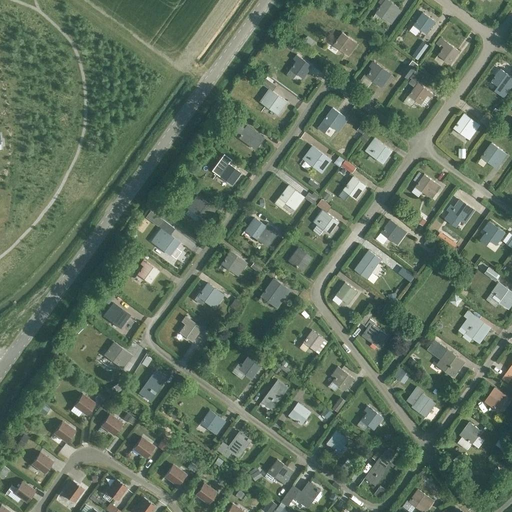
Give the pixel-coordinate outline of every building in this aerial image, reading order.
[(375,13),(388,22),(395,13),(398,15),(402,10),(398,8),(399,7),(388,0),(380,0),(379,3),(381,4),(375,13)] [(423,13),(414,25),(427,34),(436,22),(423,13)] [(343,33),(334,45),(346,54),(352,46),(355,48),(358,45),(355,42),(343,33)] [(314,41),(307,36),(302,42),(309,47),(314,41)] [(444,41),(444,40),(440,37),(436,43),(440,46),(441,44),(444,46),(438,55),(451,64),(459,52),(447,43),(444,41)] [(295,44),(287,38),(283,44),(291,50),(295,44)] [(417,60),(428,45),(423,41),(417,48),(412,55),(417,60)] [(397,52),(387,44),(385,48),(394,55),(397,52)] [(296,61),(290,69),(303,78),(312,66),(297,54),(294,59),(296,61)] [(418,64),(412,60),(401,74),(407,78),(418,64)] [(388,73),(375,64),(372,62),(370,66),(372,68),(367,76),(379,85),(388,73)] [(415,69),(410,76),(418,82),(423,75),(415,69)] [(497,85),(504,91),(511,80),(511,77),(500,69),(488,86),(494,90),(497,85)] [(261,83),(272,91),(276,85),(272,82),(274,80),(268,76),(266,78),(265,77),(261,83)] [(417,83),(408,95),(421,104),(430,92),(422,87),(424,85),(419,81),(417,83)] [(436,88),(442,93),(445,89),(438,84),(436,88)] [(278,115),(279,114),(288,102),(275,93),(268,88),(259,102),(265,105),(278,115)] [(324,121),(319,128),(325,132),(330,125),(336,130),(346,117),(333,108),(324,121)] [(464,114),(454,128),(466,137),(477,123),(464,114)] [(257,147),(264,138),(242,121),(239,125),(244,129),(239,137),(248,144),(250,142),(257,147)] [(357,128),(357,129),(362,133),(367,127),(362,122),(357,128)] [(497,135),(501,130),(495,125),(491,130),(497,135)] [(365,143),(370,136),(365,133),(360,139),(365,143)] [(392,151),(380,142),(375,138),(366,151),(383,163),(392,151)] [(492,143),(482,158),(494,167),(505,152),(492,143)] [(313,146),(304,158),(320,170),(329,159),(313,146)] [(220,176),(233,185),(242,173),(229,163),(232,158),(224,151),(209,169),(220,176)] [(334,163),(339,167),(345,160),(339,156),(334,163)] [(341,166),(352,173),(355,168),(345,160),(341,166)] [(425,175),(424,176),(418,172),(413,180),(418,183),(416,187),(428,196),(432,190),(436,193),(441,186),(425,175)] [(353,177),(344,189),(356,198),(365,187),(353,177)] [(289,186),(280,198),(292,207),(301,195),(289,186)] [(329,202),(333,197),(324,190),(319,195),(329,202)] [(313,204),(319,196),(314,192),(312,194),(309,192),(305,197),(313,204)] [(206,221),(215,208),(198,196),(195,201),(199,204),(193,212),(206,221)] [(261,199),(258,204),(263,207),(266,203),(261,199)] [(322,199),(317,205),(327,212),(331,206),(322,199)] [(451,212),(447,218),(454,223),(458,218),(464,222),(473,209),(460,200),(454,208),(451,205),(447,210),(451,212)] [(322,209),(313,221),(330,234),(339,222),(322,209)] [(419,215),(415,220),(423,225),(426,220),(419,215)] [(267,227),(255,218),(246,230),(262,242),(263,243),(273,228),(269,225),(267,227)] [(159,225),(169,232),(173,227),(163,220),(159,225)] [(406,232),(403,230),(391,220),(382,232),(394,242),(400,234),(403,236),(406,232)] [(505,233),(493,224),(490,221),(484,229),(487,232),(480,240),(487,245),(490,241),(496,245),(505,233)] [(180,243),(166,232),(161,229),(151,241),(156,245),(171,255),(180,243)] [(285,229),(279,232),(283,238),(288,235),(285,229)] [(446,234),(443,240),(448,243),(452,238),(446,234)] [(423,244),(429,248),(434,243),(427,238),(423,244)] [(298,248),(289,260),(301,269),(306,262),(308,264),(312,258),(298,248)] [(369,250),(355,269),(367,279),(381,259),(369,250)] [(247,263),(243,260),(231,251),(222,263),(234,272),(240,264),(244,267),(247,263)] [(159,271),(147,261),(146,262),(144,259),(140,264),(143,266),(134,279),(140,283),(143,278),(150,283),(159,271)] [(263,267),(254,260),(250,266),(259,273),(263,267)] [(488,268),(485,273),(495,280),(499,275),(488,268)] [(273,279),(261,296),(273,305),(286,288),(273,279)] [(511,292),(502,285),(499,282),(492,292),(495,294),(493,297),(505,307),(511,298),(511,292)] [(345,283),(336,295),(349,304),(358,292),(345,283)] [(208,284),(199,296),(211,305),(220,292),(208,284)] [(109,291),(103,300),(108,304),(114,296),(109,291)] [(397,299),(395,292),(389,294),(390,301),(397,299)] [(450,301),(457,306),(462,299),(455,294),(450,301)] [(230,305),(235,309),(240,301),(235,298),(230,305)] [(114,303),(104,315),(116,324),(121,317),(123,319),(127,313),(114,303)] [(386,304),(383,309),(388,312),(391,307),(386,304)] [(289,313),(284,309),(279,315),(284,320),(289,313)] [(367,311),(359,321),(364,325),(372,315),(367,311)] [(489,328),(477,318),(477,319),(468,312),(465,316),(468,319),(462,326),(468,331),(480,340),(489,328)] [(193,340),(202,328),(186,316),(182,321),(186,323),(180,331),(193,340)] [(381,346),(388,336),(373,325),(375,323),(370,319),(365,326),(368,328),(362,335),(372,342),(374,340),(381,346)] [(312,330),(303,342),(315,351),(324,339),(312,330)] [(434,340),(427,350),(440,360),(436,364),(453,377),(464,362),(447,349),(434,340)] [(114,343),(109,350),(110,351),(107,356),(123,368),(132,356),(114,343)] [(146,356),(141,363),(146,366),(151,360),(151,359),(146,355),(146,356)] [(248,357),(239,370),(251,379),(260,366),(248,357)] [(285,357),(281,363),(286,366),(290,361),(285,357)] [(411,357),(406,363),(413,368),(418,362),(411,357)] [(287,373),(290,369),(287,367),(286,367),(282,364),(279,367),(287,373)] [(410,373),(404,369),(400,366),(393,375),(403,382),(410,373)] [(341,369),(333,381),(345,390),(354,378),(341,369)] [(156,370),(141,390),(150,396),(159,384),(161,385),(166,378),(156,370)] [(134,380),(130,384),(135,388),(138,383),(134,380)] [(288,387),(277,380),(263,399),(271,405),(281,393),(283,394),(288,387)] [(124,387),(120,381),(110,387),(113,393),(124,387)] [(82,394),(74,405),(87,414),(95,403),(91,400),(96,393),(84,385),(79,392),(82,394)] [(435,404),(422,394),(423,392),(417,387),(407,400),(413,404),(412,406),(426,416),(435,404)] [(494,389),(486,401),(498,410),(507,397),(494,389)] [(99,392),(96,397),(103,402),(106,397),(99,392)] [(340,397),(332,408),(337,411),(345,400),(340,397)] [(38,409),(45,414),(50,409),(49,408),(51,406),(44,401),(38,409)] [(298,403),(288,415),(301,424),(310,412),(298,403)] [(326,418),(331,413),(326,408),(321,413),(326,418)] [(365,424),(373,430),(382,418),(370,408),(360,421),(358,424),(362,427),(365,424)] [(169,414),(176,419),(178,416),(171,411),(169,414)] [(210,411),(201,423),(213,432),(223,420),(210,411)] [(109,413),(101,425),(114,434),(122,422),(109,413)] [(131,424),(134,419),(128,414),(124,419),(131,424)] [(62,421),(54,432),(67,441),(75,430),(62,421)] [(469,422),(459,434),(472,444),(481,431),(469,422)] [(236,455),(241,448),(243,449),(251,439),(240,431),(228,446),(223,442),(217,449),(227,456),(231,451),(236,455)] [(335,431),(326,443),(338,452),(347,440),(335,431)] [(23,446),(29,437),(21,432),(19,434),(22,436),(18,443),(23,446)] [(141,437),(133,448),(146,457),(154,446),(141,437)] [(164,441),(160,446),(165,449),(169,444),(164,441)] [(32,463),(44,472),(53,461),(40,452),(32,463)] [(372,467),(366,475),(374,481),(384,468),(386,470),(391,463),(394,465),(400,457),(392,452),(387,460),(377,453),(368,464),(372,467)] [(223,461),(218,457),(214,462),(219,466),(223,461)] [(353,463),(347,458),(342,466),(348,470),(353,463)] [(273,476),(281,481),(290,468),(277,459),(265,476),(270,480),(273,476)] [(498,465),(505,470),(510,464),(503,459),(498,465)] [(173,464),(165,475),(177,485),(186,473),(173,464)] [(254,481),(262,476),(258,469),(256,466),(248,471),(254,481)] [(115,478),(106,491),(117,499),(127,487),(115,478)] [(382,479),(376,487),(381,491),(387,483),(382,479)] [(72,480),(63,493),(74,501),(83,488),(72,480)] [(14,492),(26,501),(35,490),(22,481),(14,492)] [(216,491),(204,482),(195,494),(208,503),(216,491)] [(293,497),(305,505),(310,498),(312,499),(319,490),(308,482),(301,492),(292,485),(281,500),(287,505),(293,497)] [(35,491),(43,494),(46,486),(38,483),(35,491)] [(430,498),(418,489),(409,502),(406,500),(402,506),(411,511),(415,506),(422,511),(427,503),(430,505),(433,501),(430,498)] [(239,490),(235,496),(241,500),(245,494),(239,490)] [(332,493),(329,498),(333,501),(336,497),(338,495),(333,491),(332,493)] [(144,497),(135,510),(137,511),(150,511),(155,505),(144,497)] [(269,499),(266,504),(273,509),(276,504),(269,499)] [(274,511),(276,511),(278,511),(285,504),(281,501),(274,511)] [(119,511),(120,511),(110,503),(105,509),(109,511),(119,511)] [(244,511),(232,503),(226,511),(244,511)]
